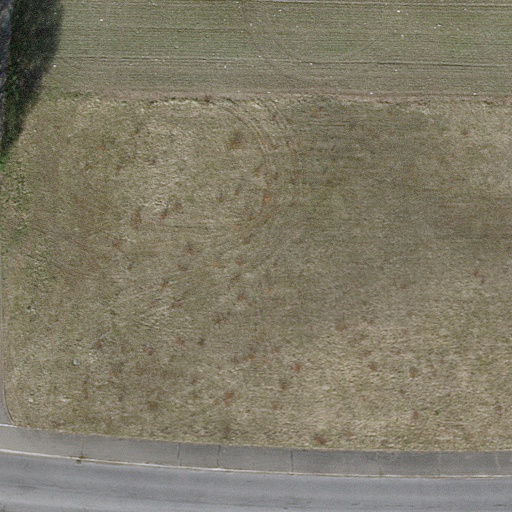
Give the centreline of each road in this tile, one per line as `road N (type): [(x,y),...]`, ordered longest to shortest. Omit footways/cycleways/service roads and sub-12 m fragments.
road 1 (unclassified): [(0,496),(134,509),(511,508)]
road 2 (track): [(0,156),(17,0)]
